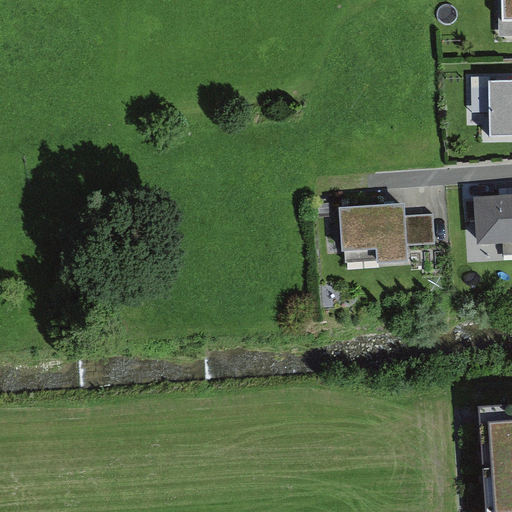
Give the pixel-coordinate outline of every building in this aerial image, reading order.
[(471,78),(472,124),(489,123),(488,78),(471,78)] [(496,138),(511,137),(511,81),(495,82),(496,138)] [(271,151),(248,152),(249,179),(273,178),(271,151)] [(309,167),(286,168),(286,199),(309,198),(309,167)] [(511,212),(481,214),(484,269),(511,267),(511,212)] [(385,218),(307,223),(311,281),(353,279),(355,306),(391,304),(389,267),(386,230),(385,218)] [(428,264),(426,228),(386,230),(389,267),(428,264)] [(511,511),(511,425),(488,427),(492,511),(511,511)]
